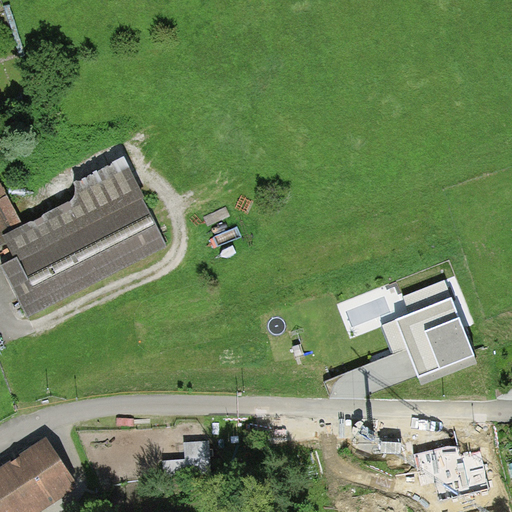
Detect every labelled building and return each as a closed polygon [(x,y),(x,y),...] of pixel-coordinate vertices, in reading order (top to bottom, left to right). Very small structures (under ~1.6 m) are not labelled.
[(8,129),(0,132),(0,151),(14,147),(8,129)] [(28,320),(169,247),(125,159),(72,185),(79,200),(3,237),(6,244),(14,259),(0,266),(28,320)] [(0,247),(6,244),(3,237),(24,225),(0,183),(0,247)] [(474,354),(451,300),(383,327),(394,354),(326,382),(332,394),(366,395),(418,374),(419,377),(464,358),(474,354)] [(0,511),(43,511),(76,491),(72,486),(75,483),(46,439),(6,465),(0,469),(0,511)] [(212,471),(210,441),(184,443),(186,473),(212,471)] [(448,445),(414,455),(424,489),(436,485),(441,501),(491,487),(481,450),(462,456),(458,442),(448,445)]
